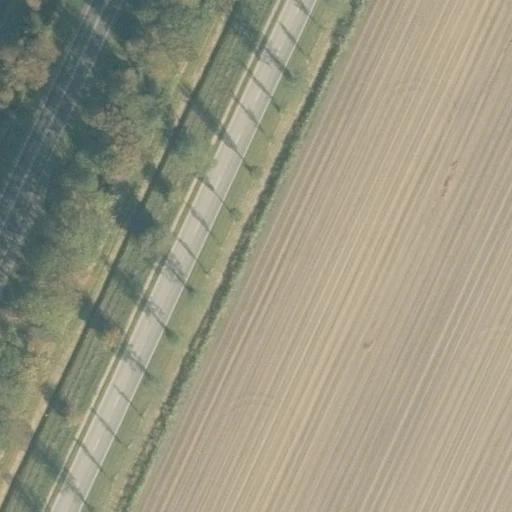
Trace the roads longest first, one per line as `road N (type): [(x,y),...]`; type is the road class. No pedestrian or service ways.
road 1 (primary): [(64,511),(300,0)]
road 2 (trunk): [(0,228),(105,0)]
